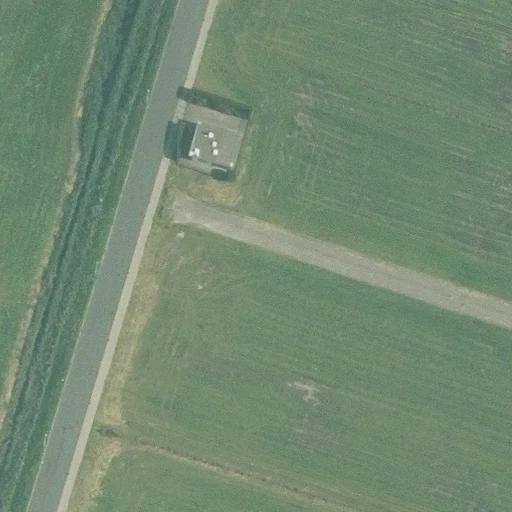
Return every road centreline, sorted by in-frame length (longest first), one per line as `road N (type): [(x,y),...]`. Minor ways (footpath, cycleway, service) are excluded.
road 1 (unclassified): [(511,319),(135,196)]
road 2 (unclassified): [(135,196),(40,511)]
road 3 (unclassified): [(135,196),(193,0)]
